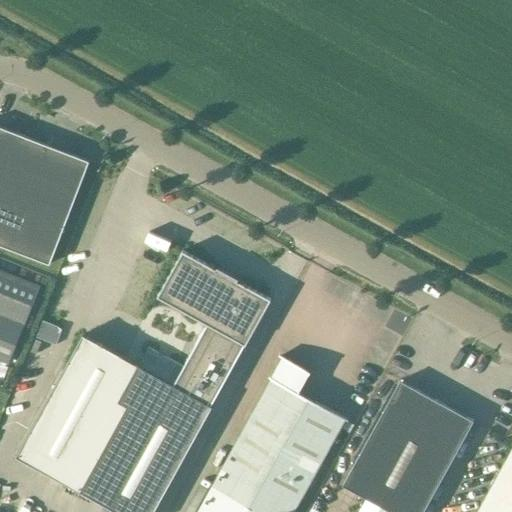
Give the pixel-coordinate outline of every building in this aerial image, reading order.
[(0,127),(0,245),(49,265),(89,162),(0,127)] [(15,456),(116,511),(153,511),(212,406),(211,405),(245,345),(271,299),(237,280),(238,279),(217,267),(216,269),(183,250),(157,296),(207,324),(173,384),(83,334),(15,456)] [(0,359),(9,363),(40,286),(0,270),(0,359)] [(43,320),(36,337),(55,345),(62,328),(43,320)] [(197,511),(293,511),(345,418),(308,398),(298,393),(298,392),(304,382),(310,371),(296,363),(281,355),(281,356),(284,358),(272,378),(271,378),(211,486),(197,511)] [(342,485),(390,511),(422,511),(473,420),(400,380),(342,485)] [(511,511),(511,448),(477,511),(511,511)]
